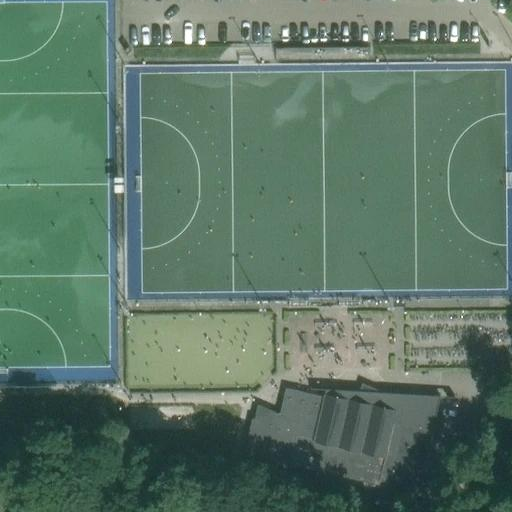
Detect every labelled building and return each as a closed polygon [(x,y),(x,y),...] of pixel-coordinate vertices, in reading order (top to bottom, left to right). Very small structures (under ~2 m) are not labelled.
[(431,311),(430,363),(478,364),(479,312),(431,311)] [(292,346),(386,351),(387,323),(294,318),(292,346)] [(479,347),(480,364),(497,364),(496,346),(479,347)] [(245,454),(270,460),(380,484),(381,480),(401,485),(402,478),(415,474),(413,468),(423,457),(418,452),(420,440),(430,442),(436,416),(442,395),(327,389),(325,396),(287,388),(281,414),(257,412),(256,418),(253,418),(245,454)] [(407,486),(406,490),(404,496),(414,499),(417,489),(407,486)]
